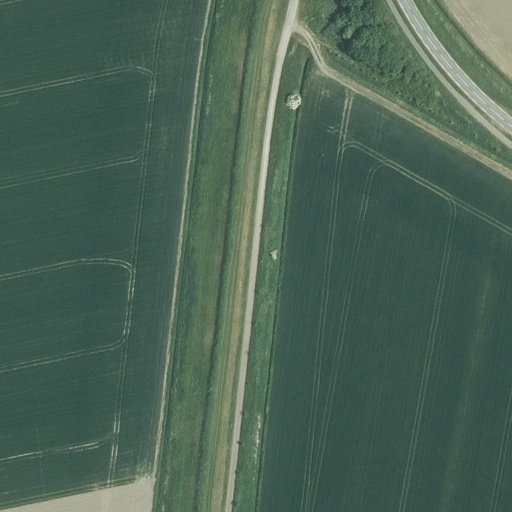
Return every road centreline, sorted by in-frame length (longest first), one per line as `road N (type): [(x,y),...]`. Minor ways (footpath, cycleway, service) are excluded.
road 1 (unclassified): [(228,511),(275,76),(293,0)]
road 2 (secondary): [(403,0),(461,84),(511,127)]
